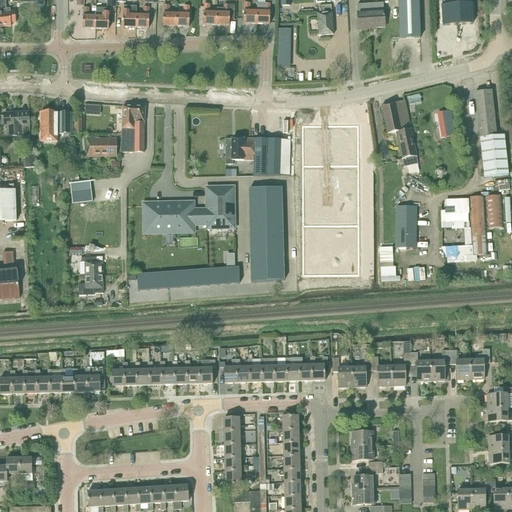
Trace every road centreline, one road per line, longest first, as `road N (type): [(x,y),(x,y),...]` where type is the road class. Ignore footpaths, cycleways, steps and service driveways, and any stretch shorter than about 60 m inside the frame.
road 1 (unclassified): [(265,95),(265,43),(61,48)]
road 2 (unclassified): [(265,95),(281,102),(343,98),(477,64),(499,47)]
road 3 (track): [(451,72),(474,172),(465,187),(430,200),(432,258)]
road 4 (unclassified): [(63,83),(79,93),(149,98),(245,102),(265,95)]
road 5 (residential): [(197,404),(320,401),(320,414)]
road 6 (residential): [(64,428),(197,404)]
road 7 (residential): [(66,475),(199,467)]
